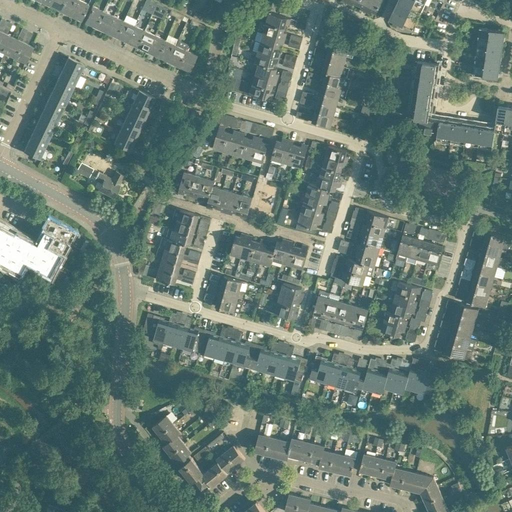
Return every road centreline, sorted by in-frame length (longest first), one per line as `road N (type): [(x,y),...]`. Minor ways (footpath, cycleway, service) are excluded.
road 1 (residential): [(296,339),(418,349),(462,238),(457,227),(393,208),(377,155),(361,145)]
road 2 (tertiary): [(167,511),(121,450),(116,410),(125,293)]
road 3 (residential): [(407,511),(367,493),(264,472),(209,511)]
road 4 (tertiary): [(125,293),(119,254),(98,223),(0,166)]
road 5 (residential): [(207,98),(60,29)]
road 6 (residential): [(286,123),(316,10),(276,0)]
road 7 (residential): [(493,119),(440,105),(462,14)]
road 8 (residential): [(0,157),(60,29)]
road 9 (residential): [(321,275),(361,145)]
